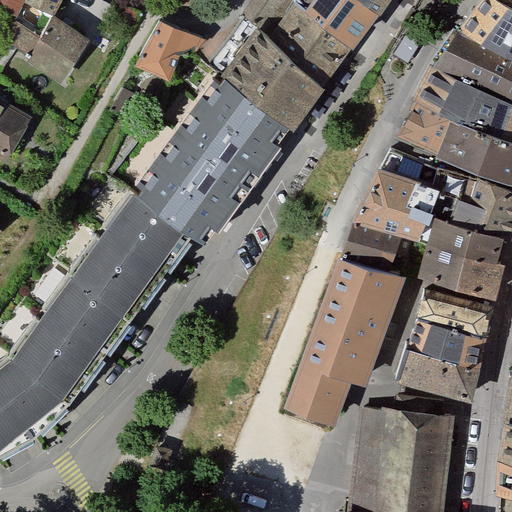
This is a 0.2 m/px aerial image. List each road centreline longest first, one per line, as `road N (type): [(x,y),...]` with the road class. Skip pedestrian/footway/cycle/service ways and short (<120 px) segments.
road 1 (residential): [(410,0),(318,137),(297,151),(156,381),(97,463),(61,493)]
road 2 (residential): [(511,283),(493,371),(480,511)]
